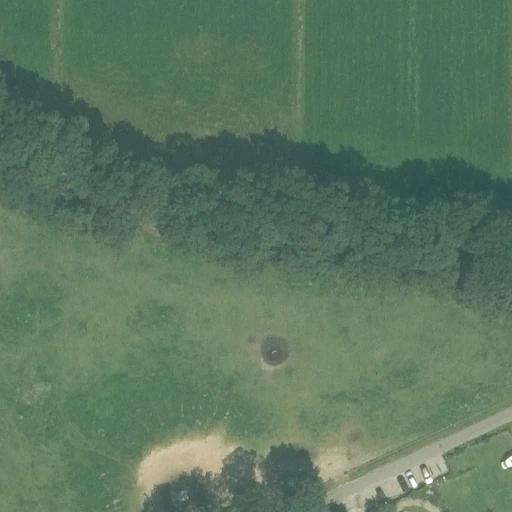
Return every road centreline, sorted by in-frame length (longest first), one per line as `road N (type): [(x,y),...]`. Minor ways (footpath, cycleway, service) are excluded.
road 1 (unclassified): [(511,276),(188,222),(135,205),(0,133)]
road 2 (unclassified): [(305,511),(511,414)]
